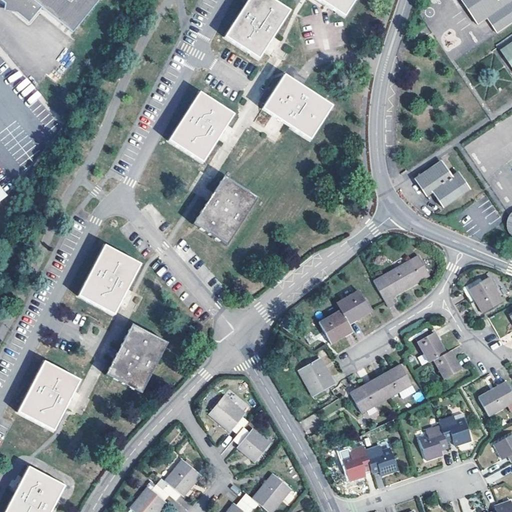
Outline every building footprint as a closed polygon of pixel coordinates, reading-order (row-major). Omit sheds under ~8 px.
[(74,33),(99,0),(0,0),(0,1),(7,7),(9,4),(13,7),(11,10),(30,23),(42,8),(74,33)] [(271,0),(248,0),(225,38),(258,59),(267,47),(289,12),(271,0)] [(317,0),(344,17),(355,0),(317,0)] [(511,0),(461,0),(478,24),(487,18),(497,33),(511,22),(511,0)] [(511,41),(500,50),(511,66),(511,41)] [(284,76),(262,110),(275,118),(310,140),(332,106),(284,76)] [(199,93),(168,141),(202,163),(220,136),(233,115),(199,93)] [(441,162),(415,180),(426,196),(432,192),(443,207),(469,190),(457,173),(451,177),(441,162)] [(211,196),(192,225),(227,247),(257,198),(223,176),(211,196)] [(0,202),(8,196),(0,185),(0,202)] [(104,246),(78,297),(114,315),(122,300),(140,265),(104,246)] [(409,261),(373,281),(388,308),(395,304),(392,298),(411,287),(420,281),(409,261)] [(488,278),(468,289),(482,314),(502,303),(488,278)] [(358,291),(336,304),(340,311),(348,324),(370,312),(364,301),(358,291)] [(352,331),(348,324),(340,311),(318,323),(330,344),(352,331)] [(118,351),(105,376),(141,394),(167,343),(131,325),(118,351)] [(433,361),(445,354),(437,340),(433,333),(416,342),(428,364),(433,361)] [(445,354),(433,361),(444,380),(460,370),(456,362),(450,352),(445,354)] [(342,371),(352,369),(349,357),(339,359),(342,371)] [(319,359),(298,371),(313,396),(335,384),(331,377),(330,378),(319,359)] [(44,362),(18,413),(54,431),(68,403),(80,381),(44,362)] [(391,370),(375,379),(386,400),(412,385),(400,365),(391,370)] [(359,388),(349,393),(361,414),(386,400),(375,379),(359,388)] [(511,394),(505,383),(478,399),(488,416),(511,402),(511,394)] [(233,392),(229,397),(245,412),(249,407),(233,392)] [(243,428),(248,422),(243,417),(245,414),(224,396),(209,414),(218,422),(231,432),(232,430),(237,435),(243,428)] [(439,422),(440,426),(445,442),(452,440),(454,446),(470,441),(463,420),(461,414),(453,417),(439,422)] [(447,448),(445,442),(440,426),(425,431),(427,437),(419,441),(426,461),(442,456),(440,451),(447,448)] [(237,435),(233,440),(239,445),(237,447),(247,455),(255,462),(270,444),(252,429),(249,433),(243,428),(237,435)] [(508,457),(511,462),(511,461),(511,434),(493,445),(502,460),(508,457)] [(371,469),(372,473),(378,471),(380,476),(397,470),(391,450),(382,453),(380,446),(365,451),(371,469)] [(365,451),(364,447),(349,452),(350,458),(342,461),(348,481),(365,476),(364,471),(371,469),(365,451)] [(169,495),(176,501),(181,495),(183,497),(193,485),(200,476),(182,460),(165,482),(168,484),(163,490),(169,495)] [(18,488),(5,511),(50,511),(64,486),(28,468),(18,488)] [(246,494),(241,500),(254,510),(259,504),(268,511),(272,511),(291,489),(273,474),(266,482),(252,499),(246,494)] [(163,490),(157,485),(151,491),(148,488),(130,509),(133,511),(158,511),(166,503),(165,501),(169,495),(163,490)] [(288,505),(296,493),(291,490),(283,501),(288,505)] [(252,511),(254,510),(241,500),(236,506),(234,504),(227,511),(252,511)] [(495,511),(492,511),(511,511),(511,507),(510,501),(494,507),(495,511)]
